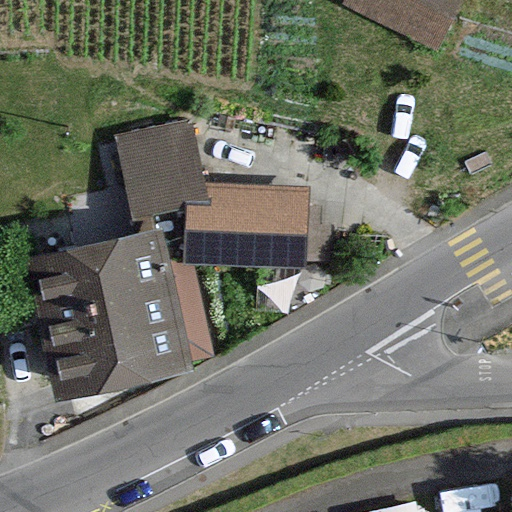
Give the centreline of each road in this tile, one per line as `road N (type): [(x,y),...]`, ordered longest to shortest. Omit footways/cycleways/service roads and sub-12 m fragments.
road 1 (tertiary): [(2,511),(220,409),(347,332)]
road 2 (tertiary): [(347,332),(511,236)]
road 3 (residential): [(347,332),(401,371),(511,383)]
